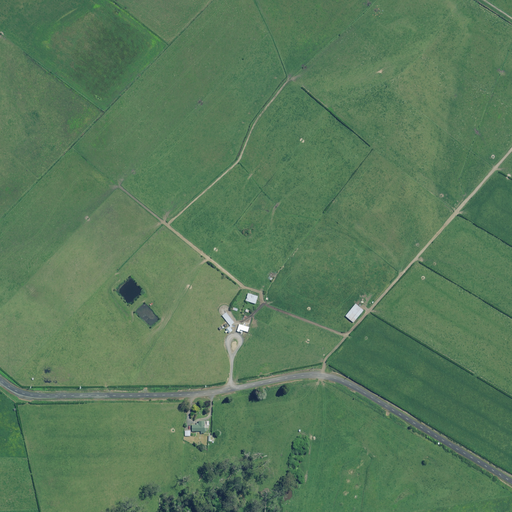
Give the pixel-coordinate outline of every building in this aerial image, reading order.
[(258,296),(248,293),(246,301),(256,304),(258,296)] [(363,311),(356,304),(345,316),(353,323),(363,311)] [(234,323),(226,313),(222,316),(230,326),(226,329),(229,333),(233,330),(231,328),(233,326),(231,325),(234,323)] [(244,333),(246,333),(247,332),(248,332),(249,327),(239,324),(237,331),(239,332),(240,330),(244,331),(244,333)] [(205,428),(205,421),(199,421),(199,423),(197,423),(197,425),(192,425),(192,431),(201,431),(201,433),(205,434),(205,431),(207,432),(207,428),(205,428)]
